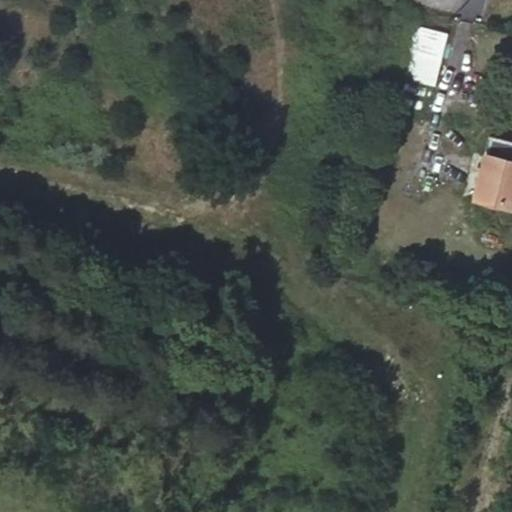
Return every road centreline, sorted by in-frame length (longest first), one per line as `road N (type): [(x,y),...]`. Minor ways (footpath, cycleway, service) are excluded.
road 1 (track): [(0,170),(199,215),(249,209),(275,170),(284,116),(272,0)]
road 2 (track): [(377,511),(394,447),(396,366),(383,344),(288,286)]
